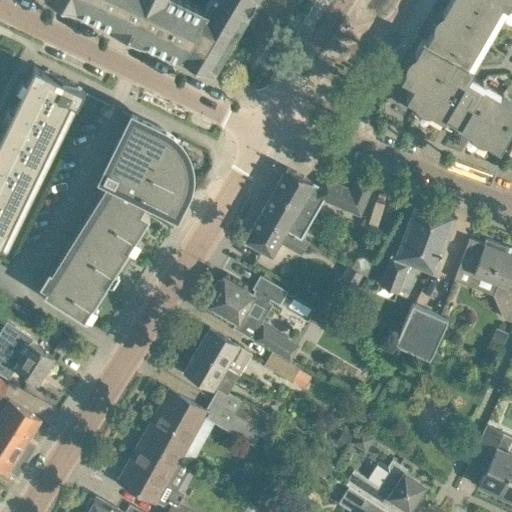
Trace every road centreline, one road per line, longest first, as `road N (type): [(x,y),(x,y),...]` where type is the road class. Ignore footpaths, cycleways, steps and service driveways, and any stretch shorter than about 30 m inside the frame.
road 1 (secondary): [(39,511),(273,127)]
road 2 (tertiary): [(273,127),(218,115),(0,9)]
road 3 (residential): [(511,206),(354,144),(273,127)]
